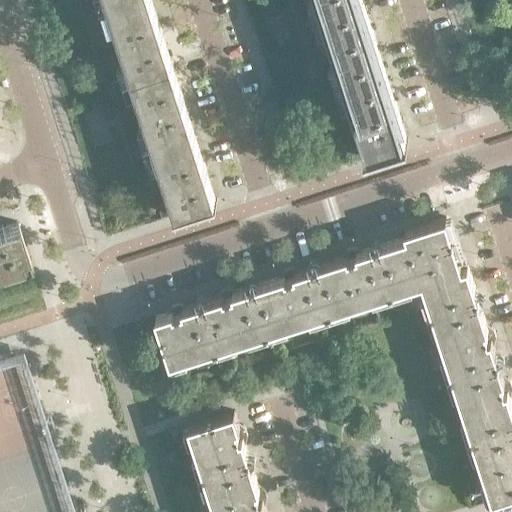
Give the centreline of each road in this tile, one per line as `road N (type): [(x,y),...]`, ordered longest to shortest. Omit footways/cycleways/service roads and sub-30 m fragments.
road 1 (residential): [(276,227),(201,0)]
road 2 (residential): [(276,227),(466,165)]
road 3 (residential): [(466,165),(412,0)]
road 4 (residential): [(142,272),(110,276),(84,264),(46,161)]
road 5 (residential): [(46,161),(0,10)]
road 6 (residential): [(142,272),(276,227)]
